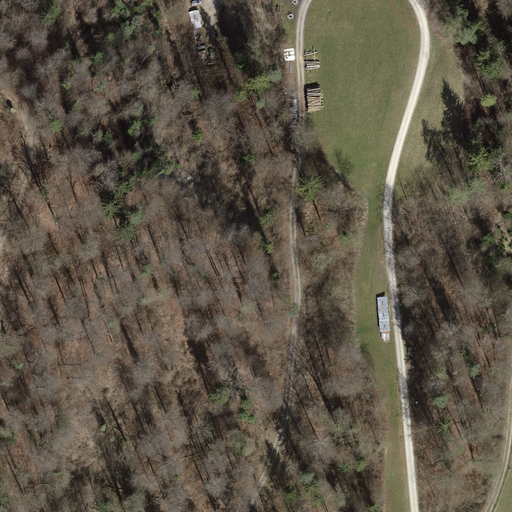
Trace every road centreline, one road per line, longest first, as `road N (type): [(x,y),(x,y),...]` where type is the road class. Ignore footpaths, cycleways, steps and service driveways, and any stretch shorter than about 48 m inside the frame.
road 1 (track): [(307,0),(292,206),(292,357),(275,459),(252,511)]
road 2 (track): [(426,15),(425,63),(388,191),(414,511)]
road 3 (track): [(0,223),(31,171),(29,121),(21,105),(4,97)]
